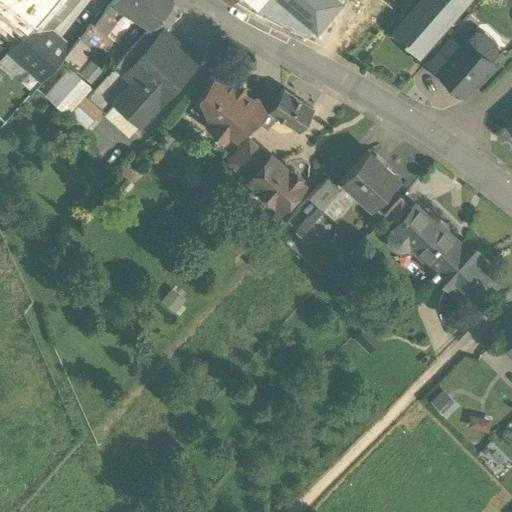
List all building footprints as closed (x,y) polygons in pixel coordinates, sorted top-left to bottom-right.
[(0,0),(0,5),(27,26),(50,0),(0,0)] [(50,0),(46,6),(38,14),(53,27),(59,20),(57,18),(59,15),(60,16),(74,0),(50,0)] [(112,0),(111,0),(94,22),(92,21),(91,23),(103,33),(105,34),(116,20),(112,17),(120,5),(112,0)] [(152,0),(112,0),(120,5),(138,17),(152,0)] [(152,0),(138,17),(150,24),(170,2),(171,0),(152,0)] [(264,0),(246,0),(257,9),(264,0)] [(282,0),(316,28),(338,1),(337,0),(282,0)] [(418,1),(394,29),(404,38),(402,39),(405,42),(407,40),(418,50),(462,0),(425,0),(422,4),(418,1)] [(150,24),(119,59),(142,80),(119,104),(140,123),(197,59),(162,28),(179,10),(170,2),(150,24)] [(73,44),(58,31),(57,32),(52,28),(53,27),(38,14),(27,26),(7,50),(40,81),(64,54),(73,44)] [(103,33),(91,23),(80,35),(93,45),(103,33)] [(465,37),(460,43),(461,44),(440,67),(439,66),(437,68),(462,89),(489,58),(496,50),(496,39),(484,28),(473,29),(466,37),(465,37)] [(449,33),(428,57),(439,66),(440,67),(461,44),(460,43),(449,33)] [(73,44),(64,54),(72,61),(77,65),(93,45),(80,35),(73,44)] [(86,96),(109,70),(93,56),(78,72),(69,65),(45,92),(70,113),(86,96)] [(72,61),(66,56),(63,60),(69,65),(72,61)] [(109,70),(86,96),(102,111),(105,113),(115,101),(119,104),(142,80),(119,59),(109,70)] [(219,81),(214,77),(200,94),(208,101),(209,110),(215,114),(208,122),(226,136),(230,131),(235,135),(239,138),(267,107),(257,99),(252,99),(243,92),(242,84),(233,84),(228,80),(221,79),(219,81)] [(312,107),(282,85),(267,107),(270,109),(260,121),(266,126),(276,113),(297,128),(312,107)] [(86,96),(70,113),(86,128),(102,111),(86,96)] [(119,104),(115,101),(105,113),(103,115),(128,136),(140,123),(119,104)] [(248,139),(228,160),(248,178),(268,156),(248,139)] [(366,148),(340,177),(371,205),(397,176),(366,148)] [(268,156),(248,178),(280,207),(302,182),(300,180),(300,174),(294,168),(287,169),(270,153),(268,156)] [(327,174),(309,194),(317,202),(322,206),(340,186),(327,174)] [(317,202),(309,194),(285,219),(294,227),(317,202)] [(400,196),(381,217),(392,227),(411,207),(400,196)] [(404,245),(408,243),(407,242),(430,218),(414,203),(411,207),(392,227),(391,229),(389,234),(390,238),(392,242),(396,245),(400,246),(404,245)] [(430,218),(407,242),(408,243),(434,267),(431,270),(433,273),(434,272),(433,271),(461,242),(460,241),(432,215),(430,218)] [(461,242),(433,271),(434,272),(449,286),(456,278),(478,254),(480,252),(464,237),(460,241),(461,242)] [(499,273),(478,254),(456,278),(472,292),(481,282),(487,287),(499,273)] [(185,298),(172,287),(161,299),(174,311),(185,298)] [(430,401),(445,417),(459,405),(444,389),(430,401)]
